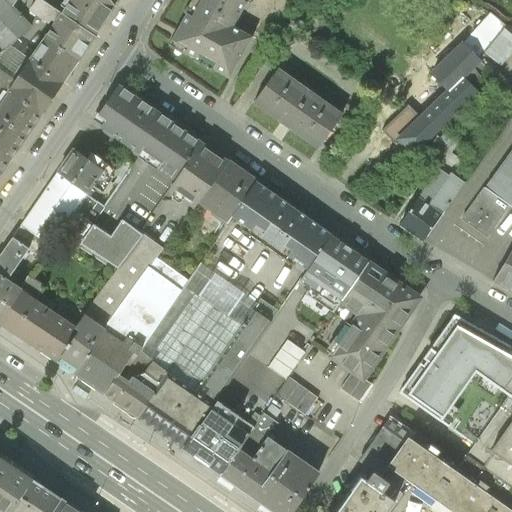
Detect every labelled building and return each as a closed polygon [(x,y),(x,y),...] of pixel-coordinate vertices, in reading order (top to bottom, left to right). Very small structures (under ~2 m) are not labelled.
[(16,5),(19,0),(0,0),(0,44),(5,49),(13,42),(33,26),(16,5)] [(99,34),(63,9),(50,0),(35,0),(30,9),(49,22),(52,17),(55,20),(45,35),(80,60),(99,34)] [(69,0),(63,9),(99,34),(117,5),(112,0),(69,0)] [(193,0),(191,3),(232,26),(246,0),(193,0)] [(246,0),(232,26),(252,37),(257,40),(263,43),(272,29),(282,23),(294,0),(246,0)] [(232,26),(191,3),(168,45),(229,78),(252,37),(232,26)] [(488,10),(461,41),(477,58),(482,51),(502,26),(504,23),(488,10)] [(511,49),(511,34),(502,26),(482,51),(499,65),(511,49)] [(80,60),(45,35),(31,55),(28,59),(64,83),(80,60)] [(443,86),(392,136),(410,153),(475,90),(459,74),(477,58),(461,41),(458,39),(427,69),(443,86)] [(13,42),(5,49),(0,53),(0,61),(18,74),(22,68),(28,59),(31,55),(13,42)] [(58,91),(64,83),(28,59),(22,68),(18,74),(0,61),(0,84),(10,91),(44,114),(58,91)] [(253,102),(319,149),(343,115),(277,68),(253,102)] [(175,179),(201,143),(114,81),(88,117),(175,179)] [(0,177),(44,114),(10,91),(0,106),(0,177)] [(448,170),(452,173),(460,161),(451,153),(464,135),(447,123),(417,152),(437,166),(446,173),(448,170)] [(510,204),(511,205),(511,141),(481,184),(510,204)] [(193,208),(195,204),(227,160),(201,143),(175,179),(167,189),(193,208)] [(70,147),(54,172),(84,192),(89,185),(100,192),(112,176),(107,173),(111,167),(85,149),(81,155),(70,147)] [(132,164),(120,155),(111,167),(107,173),(112,176),(119,181),(132,164)] [(224,224),(230,216),(255,180),(227,160),(195,204),(224,224)] [(415,195),(441,213),(464,182),(452,173),(448,170),(446,173),(437,166),(415,195)] [(84,192),(54,172),(18,223),(49,244),(57,233),(71,212),(84,192)] [(332,234),(255,180),(230,216),(307,270),(332,234)] [(482,243),(510,204),(481,184),(454,223),(482,243)] [(415,195),(395,222),(422,241),(441,213),(415,195)] [(106,233),(71,212),(57,233),(112,269),(138,231),(117,217),(106,233)] [(112,269),(79,313),(102,331),(154,257),(161,248),(138,231),(112,269)] [(363,261),(332,234),(307,270),(337,299),(363,261)] [(7,235),(0,244),(0,276),(3,278),(24,247),(7,235)] [(511,293),(511,245),(491,280),(511,293)] [(104,396),(118,374),(135,351),(137,346),(182,284),(185,279),(154,257),(102,331),(71,374),(104,396)] [(240,325),(252,308),(256,303),(198,261),(185,279),(182,284),(240,325)] [(415,296),(363,261),(337,299),(356,311),(327,353),(352,370),(361,376),(415,296)] [(24,274),(17,287),(34,299),(42,286),(24,274)] [(0,311),(17,287),(3,278),(0,276),(0,311)] [(240,325),(182,284),(137,346),(135,351),(147,360),(140,372),(157,384),(165,372),(193,391),(240,325)] [(0,311),(0,326),(51,361),(76,328),(71,325),(34,299),(17,287),(0,311)] [(252,308),(240,325),(193,391),(211,404),(213,401),(225,386),(270,321),(252,308)] [(474,368),(511,393),(511,345),(489,333),(455,311),(441,333),(411,377),(400,394),(430,414),(439,420),(474,368)] [(51,361),(71,374),(102,331),(79,313),(71,325),(76,328),(51,361)] [(288,377),(306,347),(288,336),(270,366),(288,377)] [(511,393),(474,368),(439,420),(473,443),(499,404),(511,413),(511,393)] [(361,376),(352,370),(339,388),(357,400),(370,382),(361,376)] [(118,374),(104,396),(134,417),(157,384),(140,372),(129,376),(125,380),(118,374)] [(134,417),(180,449),(211,404),(193,391),(165,372),(157,384),(134,417)] [(287,377),(275,394),(303,415),(316,398),(287,377)] [(225,386),(213,401),(222,407),(233,392),(225,386)] [(211,404),(180,449),(218,476),(263,413),(251,405),(240,420),(222,407),(213,401),(211,404)] [(511,413),(499,404),(473,443),(465,454),(511,487),(511,413)] [(263,413),(218,476),(270,511),(284,511),(314,471),(266,437),(277,423),(263,413)] [(404,479),(433,499),(454,470),(435,456),(439,451),(425,441),(421,446),(410,438),(412,435),(386,417),(356,459),(376,473),(392,484),(397,488),(404,479)] [(0,511),(15,511),(40,476),(0,448),(0,511)] [(511,511),(511,487),(465,454),(454,470),(433,499),(450,511),(511,511)] [(364,479),(340,511),(391,511),(397,504),(384,495),(392,484),(376,473),(369,483),(364,479)] [(55,511),(67,495),(40,476),(15,511),(55,511)] [(91,511),(92,511),(67,495),(55,511),(91,511)]
